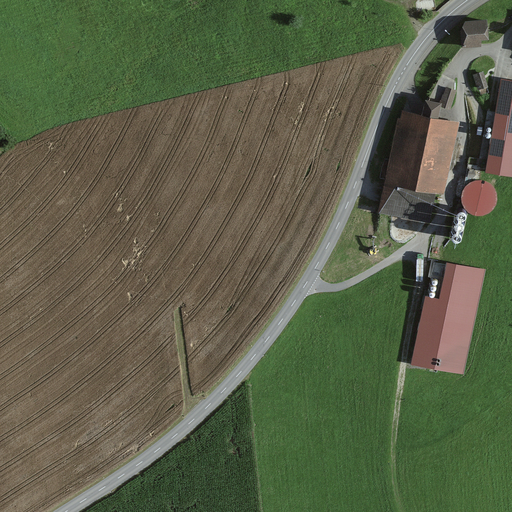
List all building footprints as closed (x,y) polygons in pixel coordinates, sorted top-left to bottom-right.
[(489,37),(488,17),(466,18),(461,25),(462,46),(482,45),(481,37),(489,37)] [(483,71),(473,75),(479,91),(489,87),(483,71)] [(511,173),(511,82),(506,82),(490,169),(511,173)] [(440,103),(452,108),(458,93),(446,88),(440,103)] [(445,193),(459,125),(436,120),(440,103),(426,101),(423,118),(409,115),(389,209),(426,216),(432,190),(445,193)] [(495,209),(498,203),(498,198),(496,190),(491,185),(485,182),(479,182),(473,184),(468,188),(465,193),(464,198),(465,205),(468,210),(473,214),(479,216),(487,215),(492,212),(495,209)] [(444,266),(420,370),(462,380),(486,276),(444,266)]
